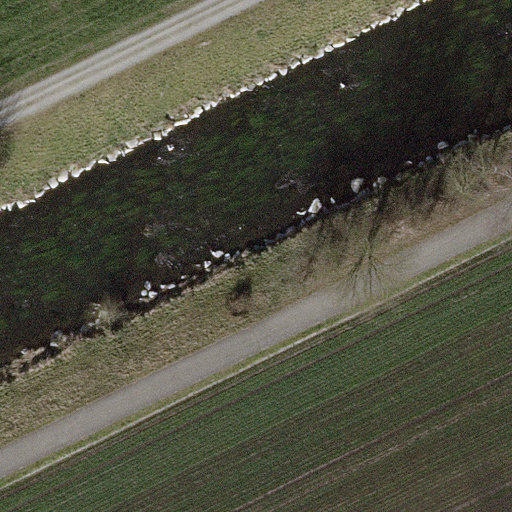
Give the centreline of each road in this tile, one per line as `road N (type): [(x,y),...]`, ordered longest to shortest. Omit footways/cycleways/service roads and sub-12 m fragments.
road 1 (track): [(511,220),(0,468)]
road 2 (track): [(0,117),(236,0)]
